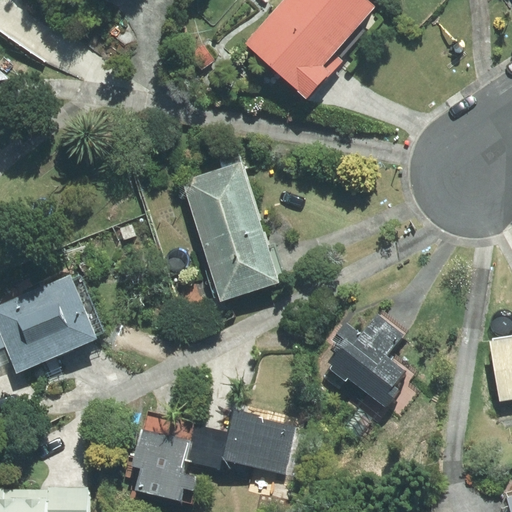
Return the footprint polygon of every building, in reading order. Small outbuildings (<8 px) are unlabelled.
[(375,15),(360,0),(284,0),(242,43),(308,106),(332,80),(322,70),(375,15)] [(242,163),(181,181),(217,304),(278,286),(242,163)] [(0,354),(9,351),(18,375),(96,347),(74,285),(0,311),(0,354)] [(319,369),(326,374),(385,413),(398,393),(395,391),(407,373),(390,362),(407,337),(379,319),(365,341),(345,328),(319,369)] [(511,400),(511,336),(490,340),(500,402),(511,400)] [(195,444),(139,436),(133,472),(140,473),(136,498),(181,504),(183,494),(195,495),(198,477),(183,475),(185,465),(226,471),(227,465),(295,475),(303,425),(232,415),(229,434),(197,429),(195,444)] [(0,511),(86,511),(86,490),(0,488),(0,511)]
